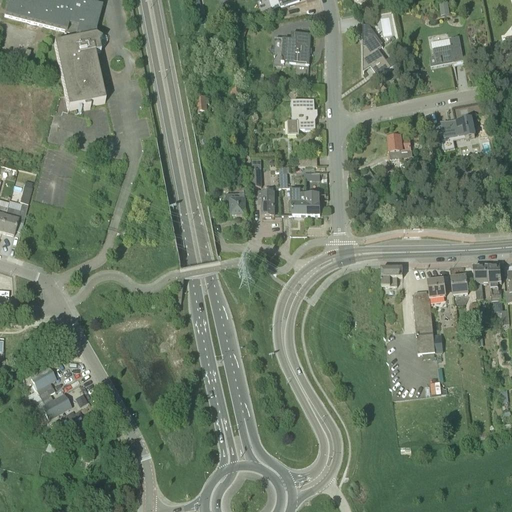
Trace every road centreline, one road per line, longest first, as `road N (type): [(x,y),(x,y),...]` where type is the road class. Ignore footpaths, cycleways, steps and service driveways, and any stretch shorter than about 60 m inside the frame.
road 1 (primary): [(140,0),(222,427)]
road 2 (primary): [(242,417),(156,0)]
road 3 (tertiary): [(148,511),(143,457),(58,308)]
road 4 (unclassified): [(511,88),(334,127)]
road 5 (tertiary): [(343,257),(511,247)]
road 6 (unclassified): [(343,257),(334,127)]
road 7 (unclassified): [(334,127),(327,0)]
